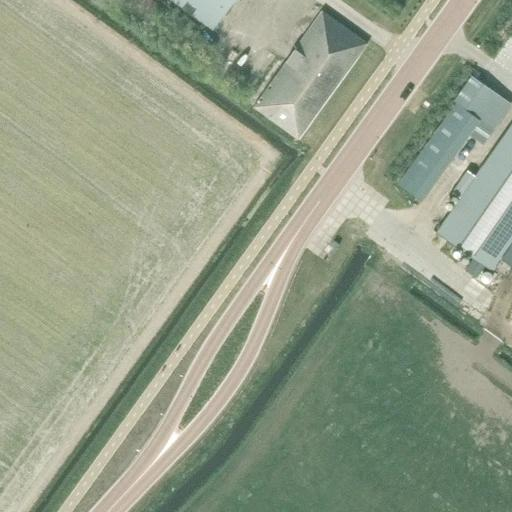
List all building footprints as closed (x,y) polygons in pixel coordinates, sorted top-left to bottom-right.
[(170,0),(213,30),(233,0),(170,0)] [(323,12),(254,108),(298,140),(367,44),(323,12)] [(456,104),(398,187),(422,202),(480,121),(492,130),(511,104),(472,76),(453,102),(456,104)] [(439,235),(433,243),(444,251),(449,243),(473,259),(484,267),(492,273),(501,260),(511,267),(511,124),(476,176),(468,171),(452,194),(460,199),(436,234),(439,235)] [(473,259),(465,270),(477,278),(484,267),(473,259)]
